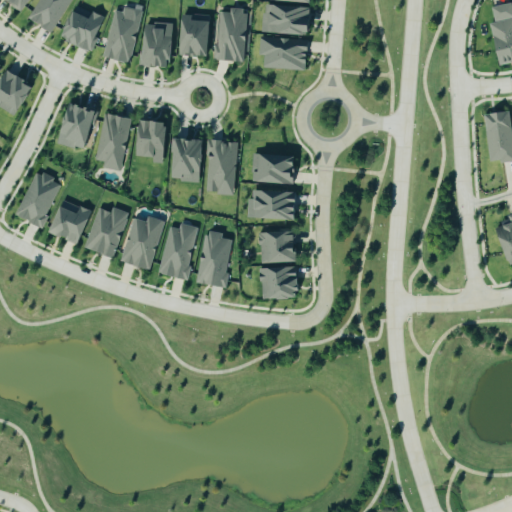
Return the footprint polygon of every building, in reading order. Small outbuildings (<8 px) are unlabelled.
[(2,0),(20,12),(29,0),(2,0)] [(71,0),(39,0),(28,19),(51,33),(71,0)] [(511,63),(511,3),(492,8),(495,23),(492,24),(501,66),(511,63)] [(262,33),(310,36),(311,8),(264,5),(262,33)] [(91,51),(105,18),(75,6),(62,40),(91,51)] [(113,11),(103,58),(130,64),(142,10),(124,6),(122,13),(113,11)] [(215,61),(244,62),(247,10),(231,9),(230,13),(218,13),(215,61)] [(210,16),(183,15),(181,56),(208,58),(210,16)] [(171,68),(172,25),(143,24),(142,67),(171,68)] [(263,69),(306,70),(307,41),(260,39),(259,56),(264,56),(263,69)] [(0,80),(0,109),(18,118),(33,85),(4,71),(0,80)] [(87,150),(94,110),(66,105),(59,145),(87,150)] [(511,161),(511,125),(511,112),(485,115),(490,163),(511,161)] [(95,161),(104,162),(103,169),(121,172),(130,119),(103,114),(95,161)] [(162,164),(168,124),(139,121),(134,156),(153,159),(152,163),(162,164)] [(172,182),(201,183),(202,141),(173,140),(172,182)] [(237,142),(208,141),(206,194),(234,195),(237,142)] [(252,183),(295,185),(296,157),(253,155),(252,183)] [(15,216),(41,228),(61,183),(34,172),(15,216)] [(248,219),(296,221),(297,193),(249,191),(248,219)] [(50,235),(79,245),(91,212),(62,201),(50,235)] [(128,213),(112,208),(110,213),(97,209),(84,249),(113,258),(128,213)] [(511,265),(511,215),(508,217),(511,224),(496,230),(511,266),(511,265)] [(120,262),(149,271),(164,222),(148,217),(146,223),(133,218),(120,262)] [(168,227),(158,274),(186,281),(198,228),(180,224),(178,230),(168,227)] [(195,283),(223,289),(232,241),(222,239),(223,234),(205,231),(195,283)] [(296,263),(296,232),(260,233),(260,264),(296,263)] [(260,269),(261,300),(299,299),(298,268),(260,269)]
